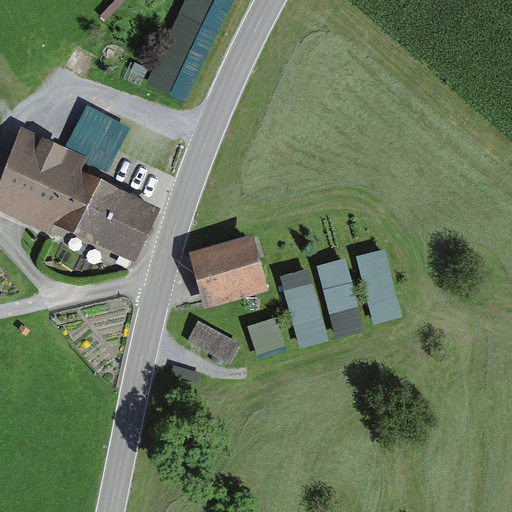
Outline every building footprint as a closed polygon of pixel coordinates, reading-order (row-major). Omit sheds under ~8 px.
[(58,230),(134,264),(162,204),(97,175),(104,161),(67,144),(65,149),(23,130),(0,180),(0,216),(53,240),(58,230)] [(252,237),(192,254),(207,310),(267,294),(252,237)] [(284,272),(299,341),(404,319),(389,249),(284,272)] [(280,320),(252,326),(259,354),(287,348),(280,320)] [(230,366),(241,344),(199,323),(188,345),(230,366)]
